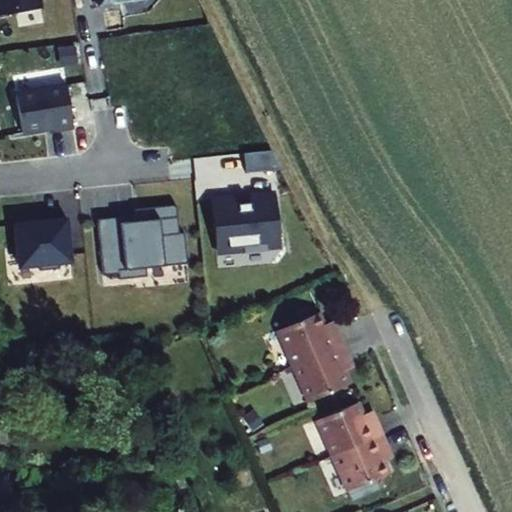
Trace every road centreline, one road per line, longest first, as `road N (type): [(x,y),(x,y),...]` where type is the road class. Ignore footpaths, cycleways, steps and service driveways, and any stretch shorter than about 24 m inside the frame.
road 1 (track): [(209,0),(319,227),(387,320)]
road 2 (residential): [(387,320),(471,511)]
road 3 (residential): [(82,0),(109,166)]
